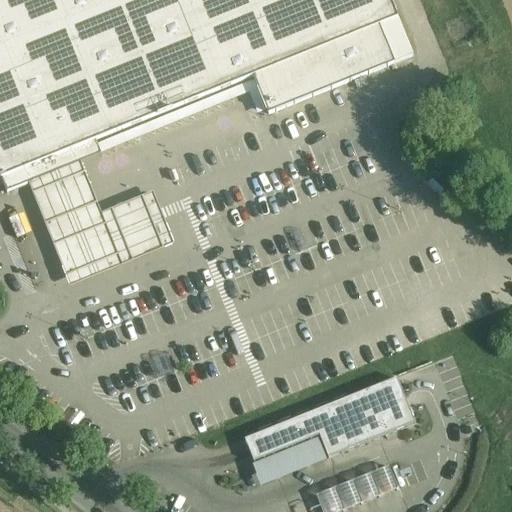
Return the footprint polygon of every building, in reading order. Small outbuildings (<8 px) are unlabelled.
[(0,0),(0,172),(8,192),(32,181),(75,283),(178,244),(156,191),(107,210),(84,152),(233,90),(256,79),(271,112),(416,54),(394,0),(0,0)] [(397,381),(312,415),(312,416),(245,442),(254,464),(319,438),(329,461),(377,441),(415,425),(397,381)] [(319,438),(254,464),(263,487),(329,461),(319,438)] [(373,472),(387,467),(380,447),(365,452),(373,472)] [(399,466),(317,495),(322,511),(341,511),(407,489),(399,466)]
